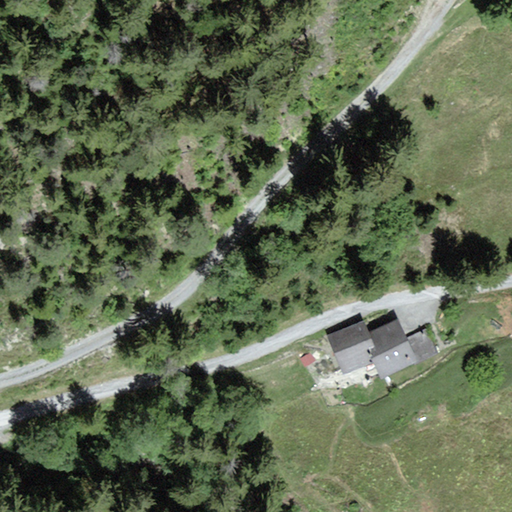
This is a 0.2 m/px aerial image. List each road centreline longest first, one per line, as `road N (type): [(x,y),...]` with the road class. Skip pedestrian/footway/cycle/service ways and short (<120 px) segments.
road 1 (track): [(0,380),(132,324),(181,289),(454,0)]
road 2 (unclassified): [(511,284),(379,303),(206,366),(0,422)]
